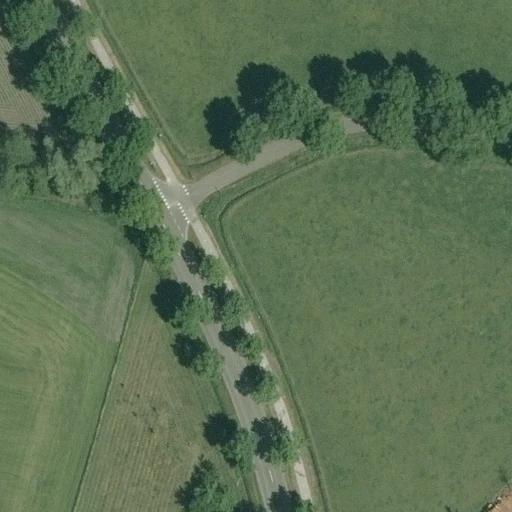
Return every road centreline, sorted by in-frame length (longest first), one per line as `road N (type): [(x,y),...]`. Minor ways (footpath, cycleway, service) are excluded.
road 1 (unclassified): [(155,212),(306,136),(350,124),(416,125),(511,144)]
road 2 (tertiary): [(279,511),(229,362),(155,212)]
road 3 (tertiary): [(155,212),(41,0)]
